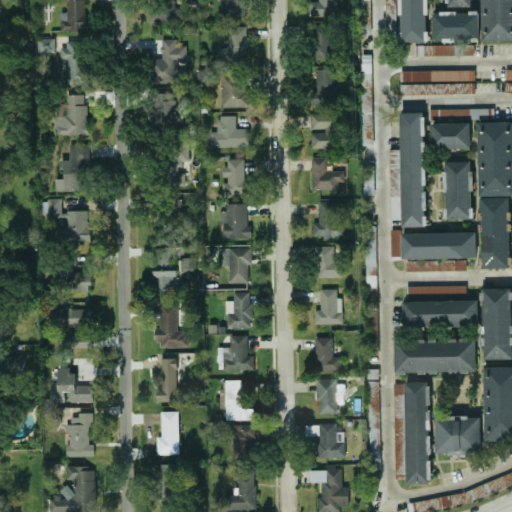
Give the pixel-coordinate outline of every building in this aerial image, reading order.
[(84,0),(65,0),(65,11),(60,11),(60,30),(85,30),(84,0)] [(181,7),(174,7),(173,0),(158,0),(159,2),(147,3),(148,22),(182,21),(181,7)] [(221,0),(222,18),(246,17),(245,0),(221,0)] [(336,0),(318,0),(319,1),(308,1),(309,16),(337,14),(336,0)] [(395,0),(384,0),(385,29),(396,29),(395,0)] [(425,0),(398,0),(399,41),(426,41),(425,0)] [(511,0),(480,0),(481,41),(511,40),(511,0)] [(432,40),(479,39),(478,11),(432,11),(432,40)] [(333,24),(312,23),(311,58),(332,59),(333,24)] [(228,25),(228,47),(219,47),(219,66),(246,66),(246,25),(228,25)] [(37,52),(54,52),(54,37),(37,37),(37,52)] [(186,45),(176,44),(176,38),(161,38),(160,58),(151,58),(150,81),(178,82),(179,58),(186,59),(186,45)] [(66,84),(87,84),(87,40),(62,40),(62,59),(66,59),(66,84)] [(316,91),(311,91),(311,104),(334,104),(334,68),(317,68),(316,91)] [(474,69),(400,69),(400,80),(474,79),(474,69)] [(221,73),(221,105),(247,105),(246,73),(221,73)] [(475,93),(475,82),(400,83),(400,94),(475,93)] [(182,114),(175,114),(175,93),(154,92),(153,132),(181,133),(182,114)] [(54,134),(87,133),(87,103),(83,103),(83,93),(66,93),(67,115),(54,115),(54,134)] [(486,107),(430,108),(430,116),(487,115),(486,107)] [(424,225),(402,225),(400,112),(421,111),(424,225)] [(311,147),(337,147),(336,112),(310,112),(311,129),(311,147)] [(248,146),(248,127),(236,127),(236,116),(216,116),(216,131),(210,131),(210,146),(248,146)] [(479,195),(511,194),(511,120),(478,121),(479,195)] [(431,122),(431,147),(471,147),(470,122),(431,122)] [(86,143),(68,143),(69,159),(61,159),(61,178),(55,178),(55,191),(88,190),(86,143)] [(185,185),(185,172),(181,172),(181,160),(189,160),(188,144),(171,144),(171,156),(162,156),(162,185),(185,185)] [(400,218),(398,149),(389,149),(390,218),(400,218)] [(339,189),(339,181),(344,181),(345,170),(326,170),(327,156),(311,156),(311,188),(339,189)] [(244,158),(224,158),(224,179),(222,179),(222,193),(243,193),(244,158)] [(445,161),(445,218),(473,218),(472,160),(445,161)] [(374,164),(364,163),(363,194),(374,194),(374,164)] [(508,196),(480,196),(481,267),(509,267),(508,196)] [(42,198),(42,214),(61,214),(61,198),(42,198)] [(181,213),(181,199),(167,199),(167,213),(181,213)] [(319,200),(318,222),(313,222),(313,235),(340,235),(341,201),(319,200)] [(221,209),(222,237),(251,237),(251,224),(247,224),(246,202),(226,202),(226,209),(221,209)] [(56,225),(56,241),(89,240),(88,209),(66,210),(67,224),(56,225)] [(375,225),(364,225),(366,314),(367,350),(378,350),(375,225)] [(391,255),(400,254),(399,228),(390,229),(391,255)] [(402,232),(476,231),(476,256),(402,257),(402,232)] [(342,276),(341,259),(334,260),(333,245),(314,245),(315,277),(342,276)] [(221,246),(221,264),(229,264),(229,282),(250,282),(249,246),(221,246)] [(158,276),(158,293),(177,293),(176,264),(170,264),(169,251),(152,251),(153,276),(158,276)] [(197,272),(196,256),(182,257),(182,272),(197,272)] [(406,260),(406,271),(466,269),(466,259),(406,260)] [(57,290),(90,290),(90,271),(72,271),(72,265),(58,265),(57,290)] [(466,284),(406,285),(406,294),(466,293),(466,284)] [(511,357),(511,315),(511,287),(482,288),(483,358),(511,357)] [(320,288),(320,308),(314,309),(315,323),(342,322),(342,296),(337,296),(336,288),(320,288)] [(252,326),(251,291),(233,291),(233,300),(226,300),(226,327),(252,326)] [(402,300),(403,325),(478,324),(477,299),(402,300)] [(176,303),(158,303),(159,327),(154,327),(155,346),(188,344),(187,330),(177,330),(176,303)] [(48,307),(48,325),(92,326),(92,308),(48,307)] [(69,334),(70,347),(91,347),(91,334),(69,334)] [(248,354),(247,334),(230,334),(230,346),(219,346),(219,369),(255,368),(255,354),(248,354)] [(333,356),(332,336),(315,336),(315,370),(341,370),(341,355),(333,356)] [(394,339),(395,373),(476,371),(475,337),(394,339)] [(24,354),(0,354),(0,372),(25,372),(24,354)] [(178,400),(177,357),(160,357),(161,388),(156,388),(157,401),(178,400)] [(511,365),(483,366),(485,439),(511,438),(511,365)] [(93,401),(93,384),(76,384),(75,368),(58,369),(58,384),(50,384),(50,401),(93,401)] [(335,377),(316,378),(318,413),(337,412),(335,377)] [(241,379),(225,379),(225,388),(219,388),(220,407),(225,407),(225,419),(253,419),(253,408),(242,408),(241,379)] [(380,468),(378,380),(367,380),(369,468),(380,468)] [(406,483),(431,482),(430,380),(404,381),(406,483)] [(401,382),(393,383),(395,440),(403,440),(401,382)] [(157,453),(179,453),(178,410),(161,410),(161,436),(157,436),(157,453)] [(68,456),(94,455),(94,443),(91,443),(90,413),(70,414),(70,423),(67,423),(68,456)] [(481,452),(480,415),(435,416),(435,453),(481,452)] [(252,423),(232,424),(233,459),(254,459),(252,423)] [(317,457),(344,456),(344,431),(336,431),(336,423),(305,423),(305,435),(317,434),(317,457)] [(159,499),(173,498),(172,482),(181,482),(180,463),(158,464),(159,499)] [(320,511),(339,511),(339,505),(348,505),(348,485),(342,485),(342,465),(326,465),(326,469),(309,469),(309,481),(320,481),(320,511)] [(95,466),(66,466),(66,478),(74,478),(74,486),(63,486),(63,498),(49,498),(50,511),(96,511),(95,466)] [(224,508),(255,509),(256,469),(236,469),(235,494),(224,494),(224,508)] [(174,511),(174,503),(161,504),(160,511),(174,511)]
